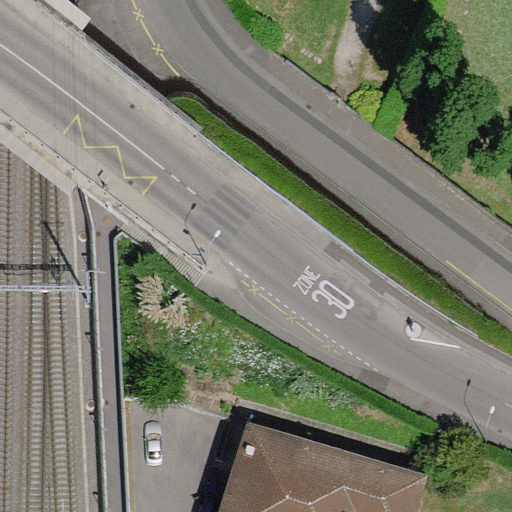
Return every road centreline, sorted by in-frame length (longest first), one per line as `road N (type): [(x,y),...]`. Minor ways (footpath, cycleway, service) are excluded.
road 1 (tertiary): [(511,404),(359,321),(0,45)]
road 2 (residential): [(511,285),(241,84),(176,0)]
